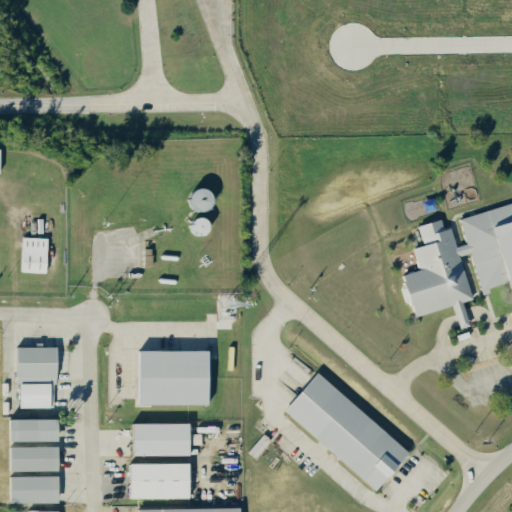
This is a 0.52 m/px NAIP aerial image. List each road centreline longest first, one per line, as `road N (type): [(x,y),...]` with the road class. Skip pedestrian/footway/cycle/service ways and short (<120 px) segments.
road 1 (residential): [(483,478),(269,285),(259,258),(258,157),(241,98),(0,103)]
road 2 (residential): [(0,314),(90,318),(91,511)]
